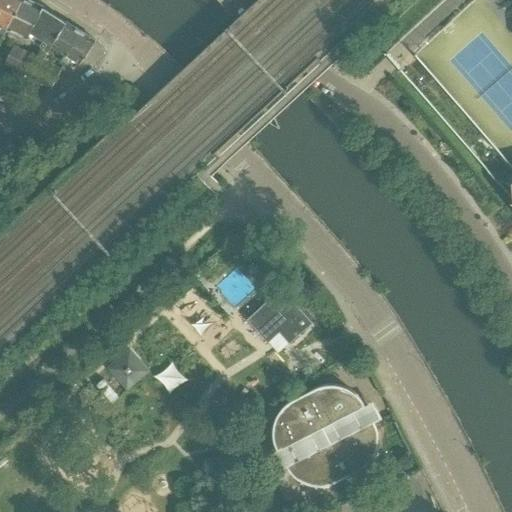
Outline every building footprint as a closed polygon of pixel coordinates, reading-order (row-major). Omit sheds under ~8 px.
[(6,30),(8,30),(21,0),(0,0),(0,33),(3,35),(6,30)] [(26,39),(42,48),(47,40),(36,33),(50,11),(43,7),(28,0),(21,0),(8,30),(26,39)] [(42,48),(46,51),(64,21),(50,11),(36,33),(47,40),(42,48)] [(54,56),(60,60),(79,30),(64,21),(46,51),(41,59),(50,63),(54,56)] [(79,30),(60,60),(63,62),(73,69),(82,57),(84,58),(85,57),(83,56),(95,40),(79,30)] [(3,64),(19,72),(29,53),(13,45),(3,64)] [(41,59),(29,53),(19,72),(50,88),(52,83),(57,73),(59,69),(56,66),(50,63),(41,59)] [(246,320),(255,330),(267,343),(279,333),(289,344),(312,323),(280,288),(269,298),(246,320)] [(108,369),(116,378),(108,385),(118,397),(137,380),(129,371),(140,362),(129,350),(108,369)] [(176,362),(159,372),(169,389),(186,378),(176,362)] [(315,388),(312,389),(291,400),(288,402),(286,404),(283,406),(281,409),(279,411),(277,414),(275,417),(274,421),(273,424),(273,427),(272,431),(272,434),(273,438),(274,441),(275,444),(276,447),(277,450),(281,448),(285,454),(277,458),(282,468),(285,466),(287,469),(289,472),(291,475),(294,477),(296,479),(299,481),(302,483),(305,484),(308,485),(312,486),(315,487),(319,487),(322,487),(325,486),(329,485),(332,484),(335,483),(359,471),(362,469),(365,467),(367,464),(369,462),(371,459),(373,456),(374,453),(375,449),(376,446),(377,443),(377,439),(377,436),(376,432),(376,429),(375,426),(373,422),(376,420),(370,410),(363,414),(360,407),(364,405),(363,402),(361,399),(359,397),(356,394),(354,392),(351,390),(348,388),(345,387),(341,386),(338,385),(335,384),(331,384),(328,384),(324,385),(321,385),(318,386),(315,388)]
